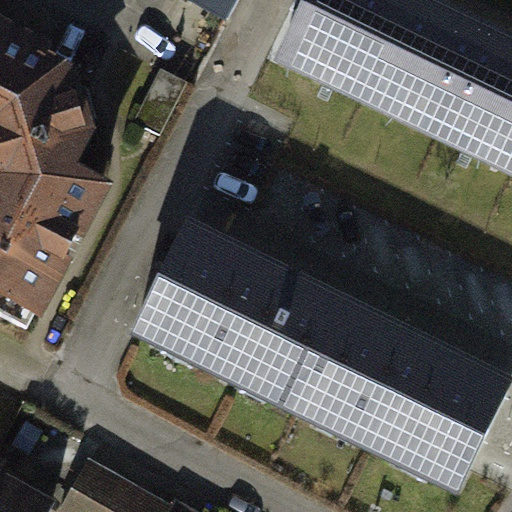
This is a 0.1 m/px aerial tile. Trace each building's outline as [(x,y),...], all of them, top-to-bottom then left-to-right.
[(241,0),(185,0),(229,23),(241,0)] [(499,44),(412,0),(319,0),(291,56),(452,137),(499,44)] [(0,156),(11,138),(74,172),(94,133),(77,82),(43,63),(47,55),(0,29),(0,156)] [(511,50),(499,44),(452,137),(511,166),(511,50)] [(108,190),(74,172),(11,138),(0,156),(0,310),(33,329),(108,190)] [(364,319),(197,241),(150,340),(317,419),(364,319)] [(511,334),(368,280),(356,311),(501,366),(511,337),(511,334)] [(511,436),(511,389),(364,319),(317,419),(483,497),(511,436)] [(186,511),(95,463),(70,509),(74,511),(186,511)] [(57,511),(0,480),(0,511),(57,511)]
